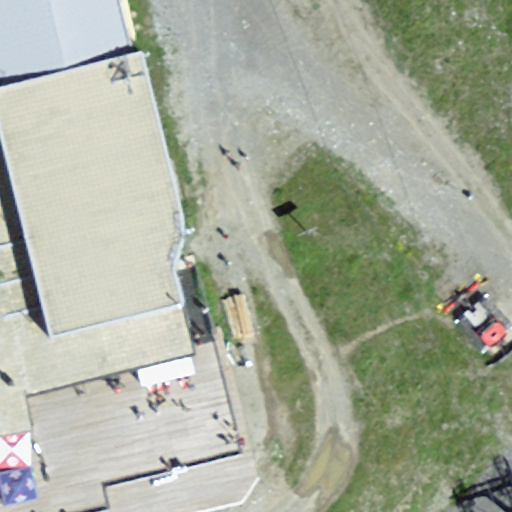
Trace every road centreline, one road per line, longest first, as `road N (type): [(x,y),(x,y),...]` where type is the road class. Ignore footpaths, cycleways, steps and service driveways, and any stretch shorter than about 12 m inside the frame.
road 1 (track): [(222,0),(221,130),(237,211),(332,389),(329,470),(295,511)]
road 2 (track): [(262,0),(356,132),(511,262)]
